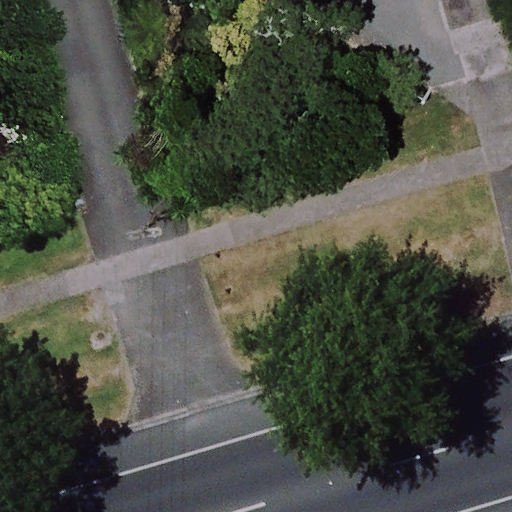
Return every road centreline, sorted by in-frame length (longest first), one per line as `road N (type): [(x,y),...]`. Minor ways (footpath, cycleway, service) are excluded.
road 1 (residential): [(217,511),(76,0)]
road 2 (primary): [(244,511),(511,432)]
